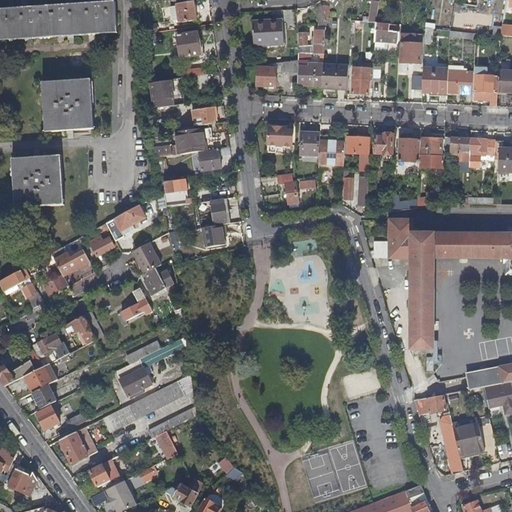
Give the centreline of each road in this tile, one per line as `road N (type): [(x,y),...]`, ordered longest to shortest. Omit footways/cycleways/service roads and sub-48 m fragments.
road 1 (residential): [(232,110),(252,233),(328,221),(346,226),(436,490)]
road 2 (residential): [(232,110),(511,123)]
road 3 (residential): [(84,511),(0,396)]
road 4 (unknown): [(401,399),(453,366),(511,356)]
